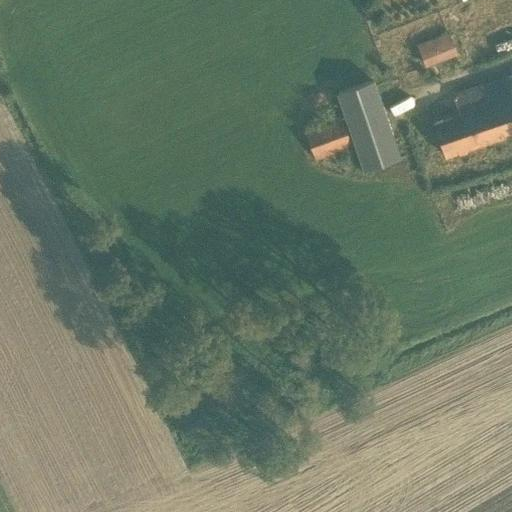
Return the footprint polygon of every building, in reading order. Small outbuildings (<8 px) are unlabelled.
[(462,20),(465,26),(455,31),(465,54),(493,41),(483,18),(473,22),(471,17),(462,20)] [(426,67),(458,54),(448,30),(416,44),(426,67)] [(511,73),(509,74),(455,94),(461,113),(434,122),(445,155),(511,132),(511,73)] [(375,75),(339,88),(366,165),(402,153),(375,75)] [(315,160),(352,145),(342,117),(304,131),(315,160)]
